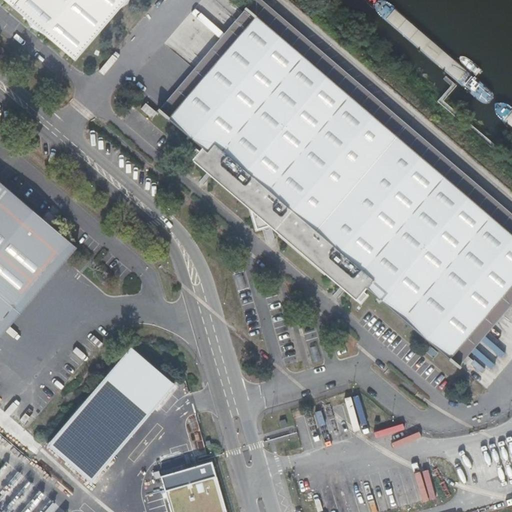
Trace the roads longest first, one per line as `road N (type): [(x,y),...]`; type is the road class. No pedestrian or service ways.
road 1 (unclassified): [(231,404),(191,267),(173,235),(0,84)]
road 2 (unclassified): [(275,511),(245,412),(231,404)]
